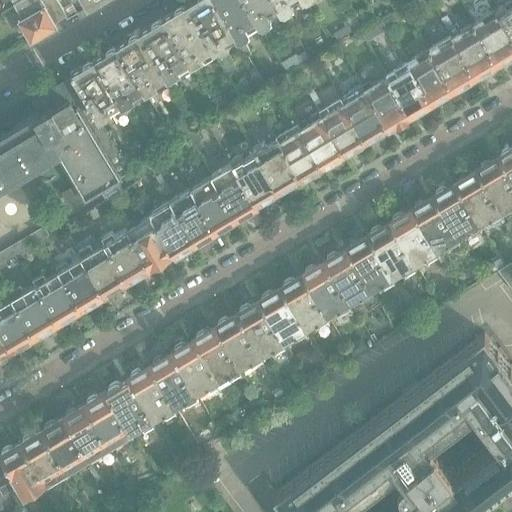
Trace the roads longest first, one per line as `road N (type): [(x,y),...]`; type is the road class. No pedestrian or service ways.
road 1 (residential): [(0,410),(511,106)]
road 2 (residential): [(0,87),(147,0)]
